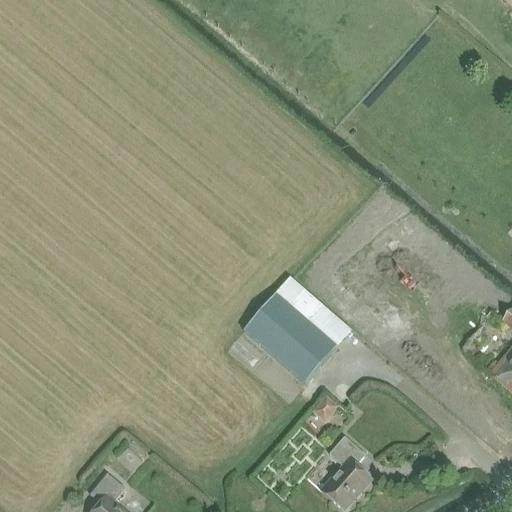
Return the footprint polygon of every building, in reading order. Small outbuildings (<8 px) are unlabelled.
[(305,387),(337,351),(351,334),(290,281),(244,334),(305,387)] [(511,350),(490,376),(511,395),(511,312),(502,324),(511,331),(511,350)] [(329,382),(303,407),(323,428),(349,403),(329,382)] [(345,511),(371,482),(356,469),(365,458),(345,440),(330,457),(343,469),(321,494),(342,511),(345,511)] [(143,503),(152,492),(132,476),(123,487),(143,503)] [(121,511),(114,505),(125,491),(107,477),(90,498),(101,507),(96,511),(121,511)]
